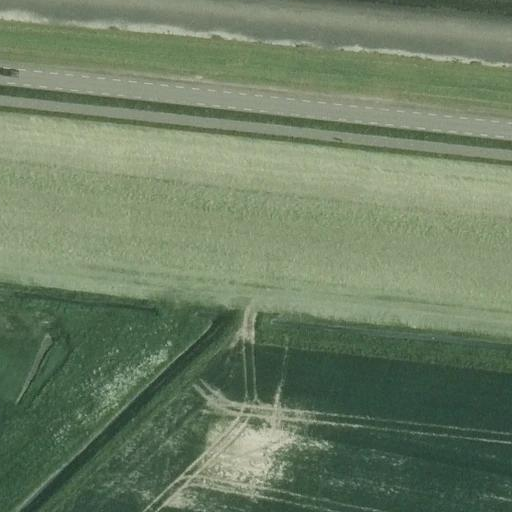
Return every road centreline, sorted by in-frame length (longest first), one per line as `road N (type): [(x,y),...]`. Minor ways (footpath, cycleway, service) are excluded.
road 1 (tertiary): [(511,127),(0,69)]
road 2 (unclassified): [(511,321),(260,297),(245,327)]
